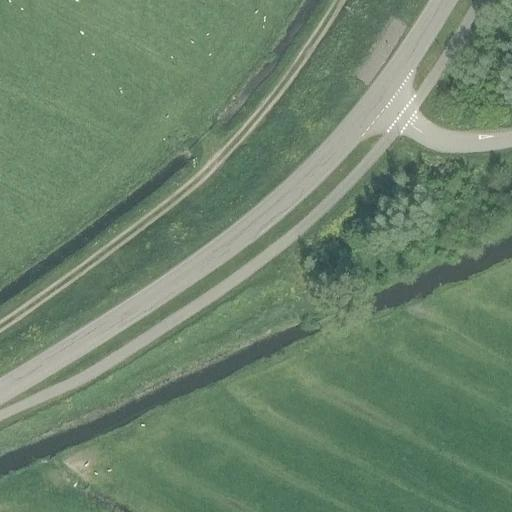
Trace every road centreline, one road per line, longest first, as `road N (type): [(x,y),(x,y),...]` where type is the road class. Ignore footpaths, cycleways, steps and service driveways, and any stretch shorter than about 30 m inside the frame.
road 1 (secondary): [(0,390),(104,329),(281,201),(376,100)]
road 2 (unknown): [(327,0),(260,96),(193,170),(0,309)]
road 3 (unclassified): [(376,100),(452,144),(511,138)]
